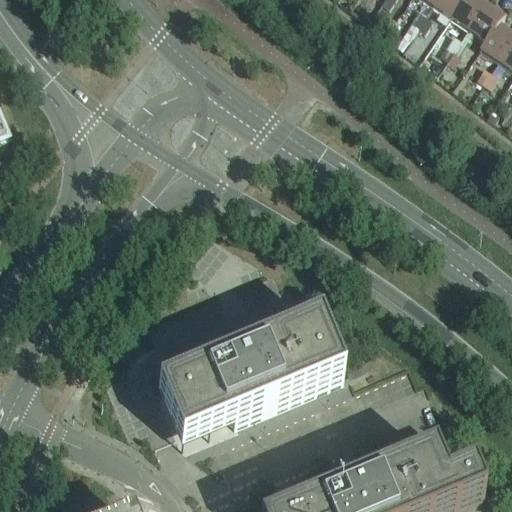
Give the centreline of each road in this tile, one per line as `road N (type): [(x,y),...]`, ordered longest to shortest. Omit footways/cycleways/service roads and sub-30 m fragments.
road 1 (secondary): [(183,164),(386,289),(511,392)]
road 2 (secondary): [(511,296),(210,84)]
road 3 (unknown): [(208,498),(169,476),(151,453),(136,405),(143,376),(189,346),(314,302)]
road 4 (unclassified): [(7,417),(48,341),(183,164)]
road 5 (unknown): [(208,498),(402,414)]
road 6 (unclassified): [(171,511),(127,470),(7,417)]
road 7 (secondary): [(51,78),(73,144),(77,208)]
road 8 (secondary): [(77,208),(0,314)]
